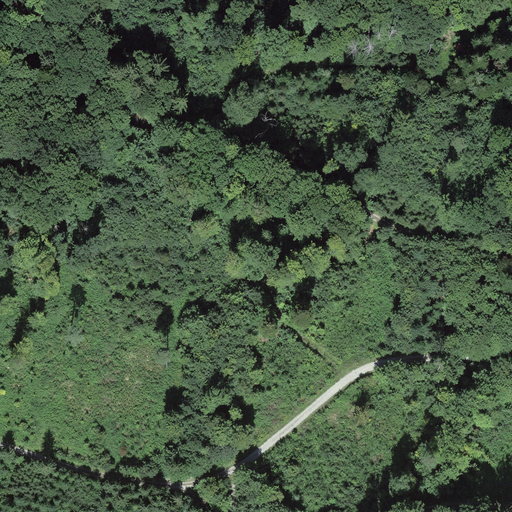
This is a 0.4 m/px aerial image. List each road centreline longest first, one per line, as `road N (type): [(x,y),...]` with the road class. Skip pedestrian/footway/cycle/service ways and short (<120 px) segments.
road 1 (track): [(0,82),(237,142),(301,169),(401,231),(441,237),(511,229)]
road 2 (track): [(511,348),(399,363),(250,465),(176,486)]
road 3 (track): [(176,486),(96,476),(0,445)]
